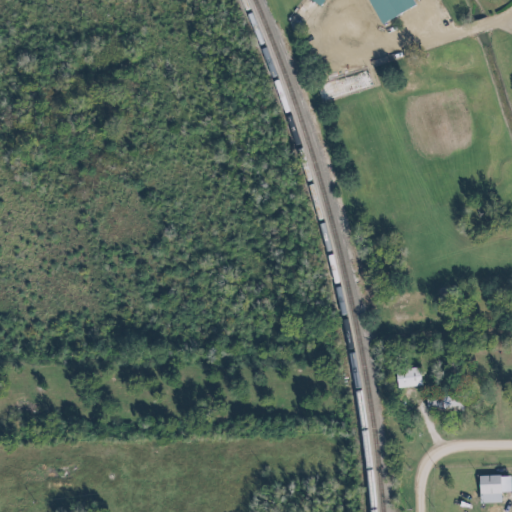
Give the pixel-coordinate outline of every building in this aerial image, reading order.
[(308,0),(322,9),(327,0),(308,0)] [(363,0),(413,0),(416,4),(376,24),(363,0)] [(422,388),(420,369),(396,371),(397,390),(422,388)] [(462,413),(462,397),(427,397),(427,413),(462,413)] [(474,476),(475,502),(497,502),(497,475),(474,476)]
